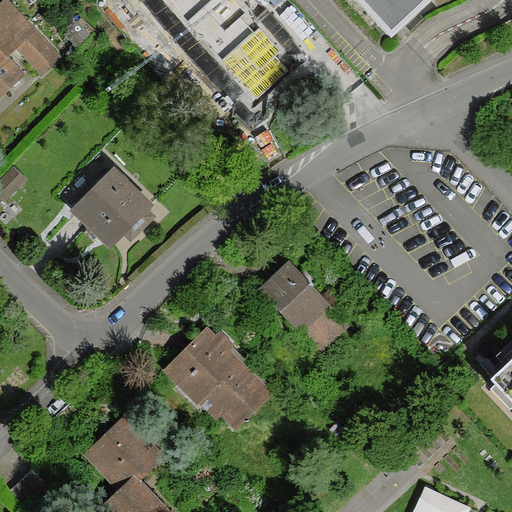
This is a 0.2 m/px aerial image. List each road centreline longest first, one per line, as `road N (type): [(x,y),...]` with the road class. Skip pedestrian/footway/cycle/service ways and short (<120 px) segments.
road 1 (residential): [(511,76),(272,193),(91,354)]
road 2 (residential): [(91,354),(0,265)]
road 3 (residential): [(91,354),(0,443)]
